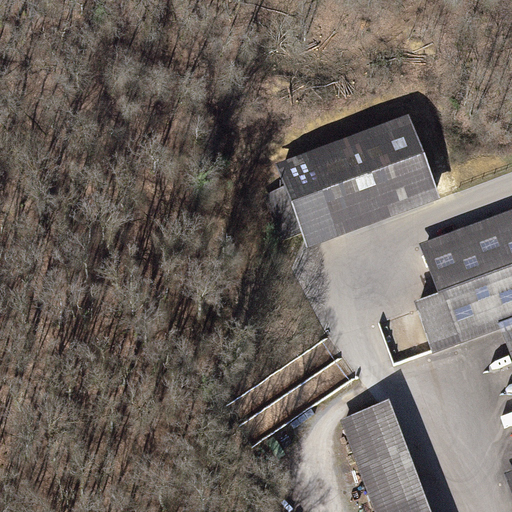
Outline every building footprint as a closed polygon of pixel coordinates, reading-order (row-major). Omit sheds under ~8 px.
[(303,234),(308,246),(435,199),(408,128),(281,175),(286,189),(268,196),(285,241),(303,234)] [(418,309),(434,352),(511,322),(511,218),(426,251),(445,299),(418,309)] [(405,359),(430,350),(415,310),(390,320),(405,359)] [(264,436),(356,384),(334,346),(276,379),(285,396),(267,406),(273,416),(257,424),(264,436)] [(422,511),(384,411),(345,425),(377,511),(422,511)]
